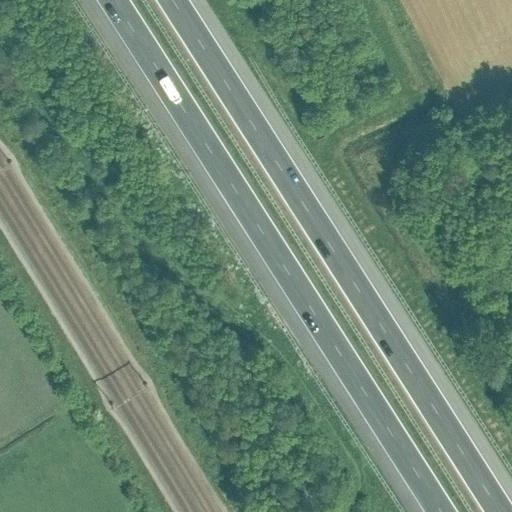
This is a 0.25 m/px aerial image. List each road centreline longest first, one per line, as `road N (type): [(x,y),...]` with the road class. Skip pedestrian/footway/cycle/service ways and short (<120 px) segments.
road 1 (motorway): [(511,511),(186,0)]
road 2 (motorway): [(117,0),(440,511)]
